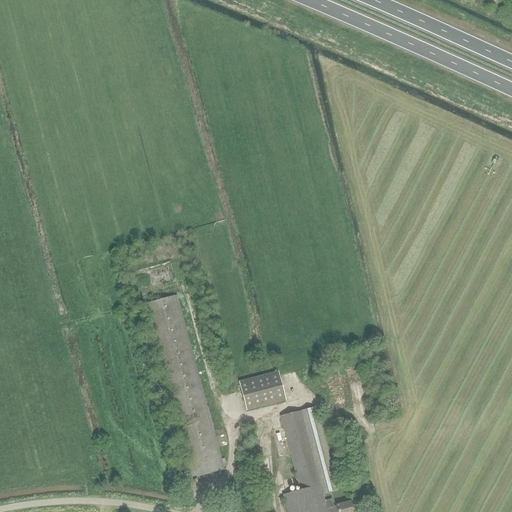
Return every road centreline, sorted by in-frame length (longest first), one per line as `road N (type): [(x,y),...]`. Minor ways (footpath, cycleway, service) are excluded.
road 1 (trunk): [(308,0),(511,90)]
road 2 (unclassified): [(166,511),(86,501),(0,510)]
road 3 (trunk): [(511,63),(369,0)]
